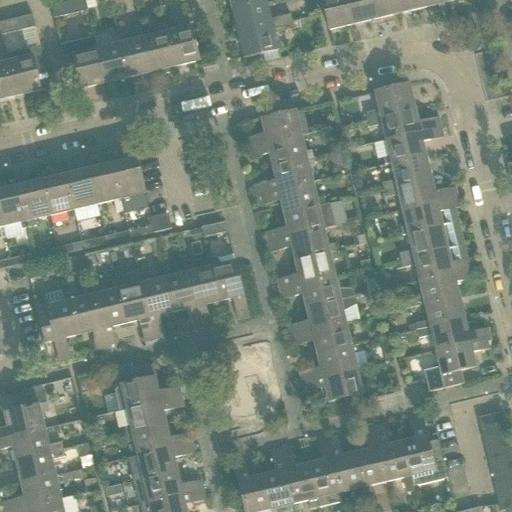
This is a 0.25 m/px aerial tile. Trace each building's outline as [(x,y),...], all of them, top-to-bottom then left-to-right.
[(84,0),(79,0),(51,7),(54,19),(87,11),(84,0)] [(228,0),(232,12),(267,4),(265,0),(228,0)] [(353,26),(346,0),(321,0),(329,32),(353,26)] [(346,0),(353,26),(376,21),(371,0),(346,0)] [(371,0),(376,21),(400,15),(396,0),(371,0)] [(396,0),(400,15),(423,10),(420,0),(396,0)] [(420,0),(423,10),(447,4),(445,0),(420,0)] [(232,12),(237,36),(292,23),(290,16),(271,20),(267,4),(232,12)] [(19,19),(0,23),(0,28),(2,37),(22,32),(19,19)] [(292,23),(237,36),(243,60),(278,52),(274,34),(293,30),(292,23)] [(172,26),(165,27),(174,68),(199,63),(190,28),(173,32),(172,26)] [(159,35),(143,39),(151,74),(162,71),(163,76),(176,73),(174,68),(165,27),(158,29),(159,35)] [(104,85),(96,50),(93,37),(60,45),(63,59),(72,57),(80,91),(104,85)] [(125,37),(118,39),(127,80),(151,74),(143,39),(127,43),(125,37)] [(113,46),(96,50),(104,85),(127,80),(118,39),(111,40),(113,46)] [(36,49),(6,56),(6,57),(16,98),(50,90),(40,50),(36,51),(36,49)] [(0,63),(0,64),(0,101),(16,98),(6,57),(0,58),(0,63)] [(368,129),(375,127),(373,120),(415,110),(409,86),(374,94),(378,111),(365,114),(368,129)] [(381,125),(385,142),(441,129),(438,118),(418,123),(415,110),(373,120),(375,127),(381,125)] [(243,139),(246,150),(301,137),(308,135),(302,112),(296,113),(295,112),(260,121),(264,135),(243,139)] [(390,164),(391,165),(426,157),(423,144),(443,139),(441,129),(385,142),(389,157),(382,158),(383,166),(390,164)] [(301,137),(246,150),(248,160),(269,155),(272,168),(313,158),(311,151),(305,153),(301,137)] [(356,138),(348,140),(350,149),(358,147),(356,138)] [(385,198),(391,197),(390,189),(431,180),(426,157),(391,165),(394,181),(381,184),(385,198)] [(110,160),(121,207),(122,212),(123,215),(147,210),(144,195),(136,160),(120,163),(119,158),(110,160)] [(254,186),(257,196),(312,183),(308,167),(315,166),(313,158),(272,168),(275,181),(254,186)] [(103,168),(88,171),(97,206),(110,203),(113,202),(116,213),(122,212),(121,207),(110,160),(101,162),(103,168)] [(358,162),(353,163),(355,172),(364,170),(362,164),(358,162)] [(73,169),(64,171),(75,218),(75,217),(77,223),(99,218),(97,206),(88,171),(74,175),(73,169)] [(56,179),(42,182),(50,217),(66,213),(67,219),(75,218),(64,171),(55,173),(56,179)] [(26,180),(17,182),(28,228),(35,227),(34,221),(50,217),(42,182),(27,185),(26,180)] [(398,195),(402,211),(457,198),(455,188),(434,192),(431,180),(390,189),(391,197),(398,195)] [(10,190),(0,192),(0,214),(3,228),(20,224),(21,230),(28,228),(17,182),(8,184),(10,190)] [(280,202),(283,215),(324,205),(322,198),(316,199),(312,183),(257,196),(259,207),(280,202)] [(399,229),(400,236),(457,223),(454,209),(460,208),(457,198),(402,211),(405,228),(399,229)] [(286,228),(266,233),(268,243),(314,232),(323,230),(334,227),(329,204),(324,205),(283,215),(286,228)] [(167,214),(150,218),(151,227),(153,234),(170,230),(167,214)] [(402,269),(408,267),(407,260),(462,247),(457,223),(400,236),(400,237),(407,235),(411,251),(398,255),(402,269)] [(20,224),(3,228),(5,238),(6,239),(22,235),(21,230),(20,224)] [(217,225),(201,228),(204,238),(219,234),(217,225)] [(151,227),(137,230),(139,237),(153,234),(151,227)] [(201,230),(191,232),(193,240),(203,238),(201,230)] [(291,248),(294,262),(335,252),(334,245),(327,247),(323,230),(268,243),(270,253),(291,248)] [(118,235),(104,238),(106,245),(120,242),(118,235)] [(104,238),(90,241),(92,249),(106,245),(104,238)] [(71,245),(57,249),(59,256),(73,253),(71,245)] [(415,266),(419,282),(474,269),(471,258),(465,260),(462,247),(407,260),(408,267),(415,266)] [(57,249),(43,252),(45,259),(59,256),(57,249)] [(277,280),(279,291),(335,278),(331,261),(337,260),(335,252),(294,262),(297,276),(277,280)] [(36,262),(34,254),(25,256),(26,264),(36,262)] [(25,256),(11,260),(12,267),(26,264),(25,256)] [(202,270),(186,273),(199,329),(209,326),(205,306),(218,303),(208,262),(208,259),(200,261),(201,263),(202,270)] [(215,260),(208,262),(218,303),(231,300),(236,320),(247,317),(234,262),(221,265),(217,259),(215,260)] [(0,270),(12,267),(11,260),(0,262),(0,270)] [(43,266),(27,270),(29,279),(29,280),(45,276),(45,275),(43,266)] [(417,307),(424,305),(459,297),(456,284),(476,279),(474,269),(419,282),(422,298),(416,299),(417,307)] [(169,271),(161,273),(171,314),(184,311),(189,331),(199,329),(186,273),(170,277),(169,271)] [(137,273),(114,279),(114,281),(115,284),(125,325),(138,322),(142,342),(153,340),(140,284),(137,273)] [(156,281),(140,284),(153,340),(163,337),(158,317),(171,314),(161,273),(154,274),(156,281)] [(64,279),(68,295),(75,293),(71,277),(64,279)] [(302,296),(305,309),(354,298),(352,289),(337,289),(335,278),(279,291),(282,301),(302,296)] [(114,281),(91,287),(93,295),(94,300),(106,351),(116,348),(111,328),(124,325),(115,284),(114,281)] [(44,301),(45,307),(62,303),(61,296),(60,293),(43,297),(44,301)] [(75,293),(68,295),(78,336),(91,333),(96,353),(106,351),(93,295),(76,299),(75,293)] [(78,336),(68,295),(61,296),(62,303),(45,307),(44,301),(34,304),(43,344),(53,342),(58,362),(69,359),(65,339),(78,336)] [(418,339),(425,337),(423,330),(465,320),(459,297),(424,305),(428,322),(415,325),(416,331),(418,339)] [(288,327),(290,337),(346,324),(343,312),(356,305),(354,298),(305,309),(308,322),(288,327)] [(431,336),(435,352),(490,339),(488,329),(468,333),(465,320),(423,330),(425,337),(431,336)] [(313,343),(316,356),(357,346),(356,339),(350,340),(346,324),(290,337),(293,348),(313,343)] [(388,339),(381,341),(384,356),(392,355),(388,339)] [(439,368),(423,372),(425,380),(428,393),(463,385),(460,372),(476,368),(473,354),(493,349),(491,339),(435,352),(439,368)] [(299,374),(302,384),(357,371),(353,355),(359,353),(357,346),(316,356),(319,369),(299,374)] [(115,395),(104,397),(108,414),(114,413),(125,410),(181,397),(178,387),(158,392),(152,365),(122,372),(125,385),(119,386),(119,387),(114,391),(115,395)] [(357,371),(302,384),(304,394),(324,390),(327,403),(362,395),(362,394),(369,393),(367,386),(361,387),(357,371)] [(0,428),(0,439),(44,429),(39,405),(47,403),(44,391),(19,397),(22,409),(4,413),(7,427),(0,428)] [(123,428),(124,435),(166,425),(163,412),(183,407),(181,397),(125,410),(129,426),(123,428)] [(129,426),(125,410),(114,413),(118,429),(123,428),(129,426)] [(478,418),(480,430),(505,424),(502,412),(478,418)] [(415,439),(402,442),(412,487),(447,479),(438,440),(427,443),(421,416),(410,419),(415,439)] [(480,430),(483,442),(508,436),(505,424),(480,430)] [(132,441),(136,457),(192,444),(190,433),(169,438),(166,425),(124,435),(126,442),(132,441)] [(384,425),(373,428),(387,483),(402,479),(404,485),(406,494),(414,492),(412,487),(402,442),(388,445),(384,425)] [(368,451),(355,454),(365,495),(372,493),(370,487),(387,483),(373,428),(363,430),(368,451)] [(0,450),(12,448),(15,461),(56,451),(54,444),(48,446),(44,429),(0,439),(0,450)] [(337,436),(326,439),(340,494),(356,490),(357,497),(365,495),(355,454),(342,457),(337,436)] [(483,442),(486,453),(510,448),(508,436),(483,442)] [(321,462),(308,465),(318,508),(342,502),(340,494),(326,439),(316,441),(321,462)] [(15,461),(20,484),(55,476),(52,460),(64,457),(61,443),(54,444),(56,451),(15,461)] [(130,458),(128,459),(134,482),(135,482),(177,472),(174,459),(194,454),(192,444),(136,457),(130,458)] [(290,447),(280,450),(293,505),(308,502),(310,510),(318,508),(308,465),(295,468),(290,447)] [(486,453),(489,465),(511,459),(511,454),(510,448),(486,453)] [(274,473),(261,476),(269,511),(294,511),(293,505),(280,450),(270,452),(274,473)] [(269,511),(261,476),(248,479),(243,458),(232,461),(243,511),(269,511)] [(511,459),(489,465),(491,477),(511,471),(511,459)] [(511,471),(491,477),(494,489),(511,484),(511,471)] [(135,482),(134,482),(139,505),(141,505),(147,503),(203,490),(200,480),(180,485),(177,472),(135,482)] [(3,502),(5,511),(6,511),(61,499),(57,483),(63,482),(61,475),(55,476),(20,484),(24,497),(3,502)] [(511,484),(494,489),(497,500),(511,496),(511,484)] [(120,486),(105,489),(107,498),(122,494),(120,486)] [(141,505),(142,511),(186,511),(185,505),(205,500),(203,490),(141,505)] [(511,496),(497,500),(499,511),(511,509),(511,496)] [(63,511),(61,499),(6,511),(63,511)]
